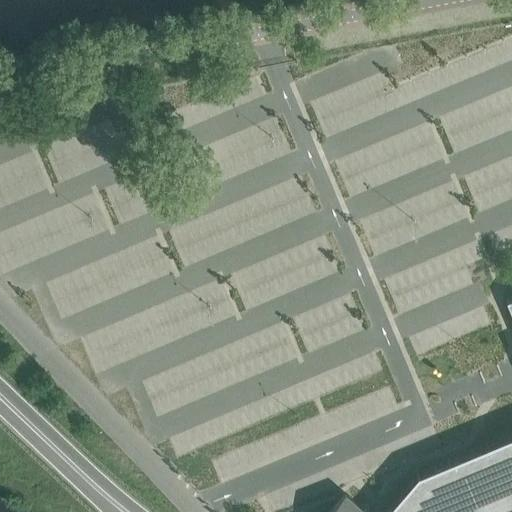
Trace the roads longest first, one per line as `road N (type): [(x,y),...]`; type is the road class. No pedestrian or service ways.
road 1 (unclassified): [(0,82),(441,0)]
road 2 (unclassified): [(197,511),(0,311)]
road 3 (primary): [(92,483),(0,397)]
